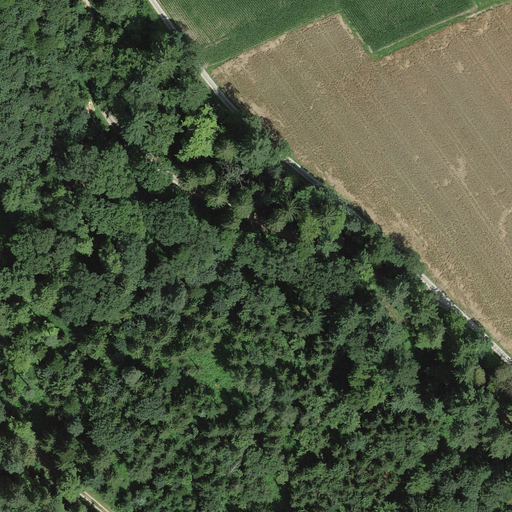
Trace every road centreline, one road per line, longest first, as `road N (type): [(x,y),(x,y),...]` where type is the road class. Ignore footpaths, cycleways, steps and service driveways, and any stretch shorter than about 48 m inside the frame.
road 1 (track): [(83,0),(95,97),(141,151),(199,194),(457,312),(511,364)]
road 2 (track): [(457,312),(239,114),(151,0)]
road 3 (track): [(0,413),(102,511)]
